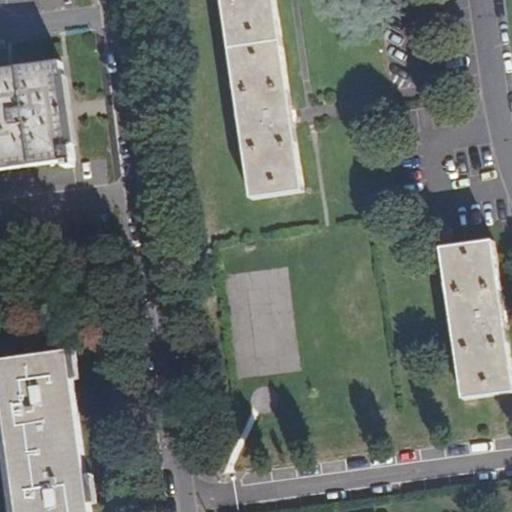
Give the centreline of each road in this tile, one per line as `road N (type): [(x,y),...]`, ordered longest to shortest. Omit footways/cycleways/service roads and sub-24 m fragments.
road 1 (residential): [(105,0),(188,511)]
road 2 (residential): [(511,174),(493,111),(477,0)]
